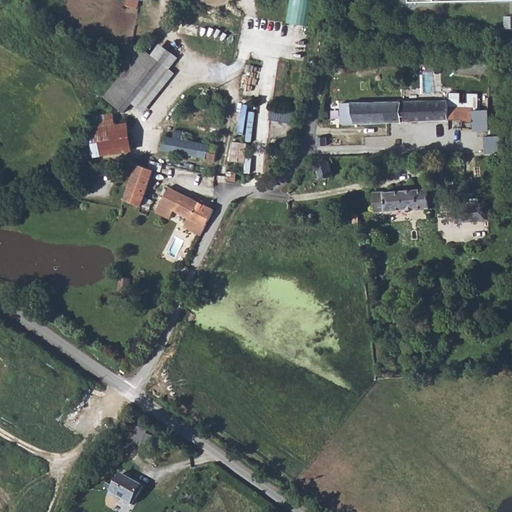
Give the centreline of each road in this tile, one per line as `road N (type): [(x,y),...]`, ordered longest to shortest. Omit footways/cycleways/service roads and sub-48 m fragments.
road 1 (unclassified): [(131,394),(234,192)]
road 2 (tertiary): [(299,511),(131,394)]
road 3 (unclassified): [(234,192),(287,183),(306,152),(325,75)]
road 4 (tertiary): [(131,394),(0,306)]
road 5 (unknown): [(272,188),(331,194),(419,173)]
road 6 (unknown): [(311,131),(455,127)]
